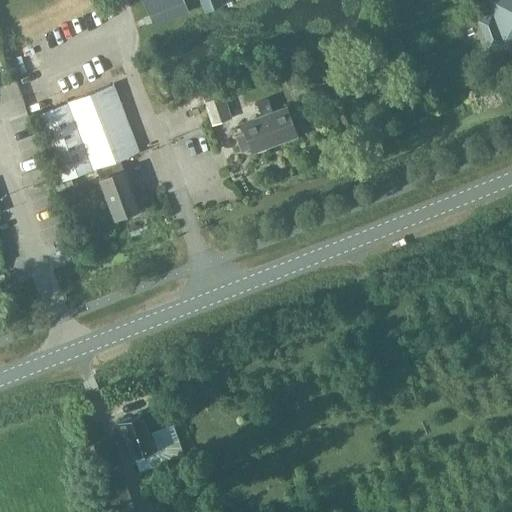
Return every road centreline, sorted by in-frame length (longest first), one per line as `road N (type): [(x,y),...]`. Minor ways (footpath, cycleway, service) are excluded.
road 1 (unclassified): [(0,377),(511,174)]
road 2 (unknown): [(0,143),(51,111),(135,81)]
